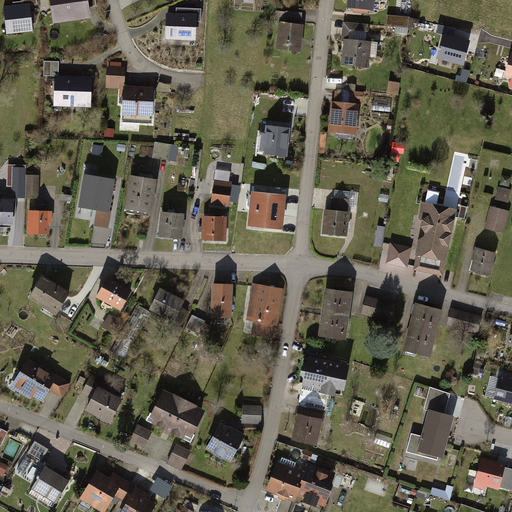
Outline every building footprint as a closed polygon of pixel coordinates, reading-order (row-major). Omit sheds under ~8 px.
[(88,0),(50,0),(53,21),(90,17),(88,0)] [(348,0),(348,5),(381,8),(381,0),(348,0)] [(29,5),(3,7),(5,28),(31,26),(29,5)] [(305,13),(278,11),(275,50),(302,52),(305,13)] [(198,15),(167,14),(166,41),(197,41),(198,15)] [(411,17),(388,15),(387,25),(410,27),(411,17)] [(370,25),(345,23),(344,37),(349,37),(350,30),(369,32),(370,25)] [(469,42),(446,36),(440,56),(463,63),(469,42)] [(345,40),(343,64),(370,67),(373,43),(345,40)] [(125,66),(107,66),(107,87),(125,87),(125,66)] [(89,76),(55,75),(54,104),(89,105),(89,76)] [(400,94),(402,82),(392,81),(390,92),(400,94)] [(153,89),(125,88),(123,120),(152,121),(153,89)] [(348,102),(363,101),(363,91),(347,92),(348,102)] [(269,99),(256,98),(254,115),(271,117),(271,113),(303,116),(305,98),(270,95),(269,99)] [(360,103),(331,101),(329,131),(357,134),(360,103)] [(289,128),(266,126),(263,153),(287,155),(289,128)] [(179,144),(156,141),(154,157),(176,160),(179,144)] [(78,210),(106,214),(111,177),(83,173),(78,210)] [(40,175),(15,174),(14,196),(39,197),(40,175)] [(156,180),(130,177),(126,208),(151,211),(156,180)] [(233,182),(215,180),(212,204),(230,206),(233,182)] [(511,202),(511,196),(511,187),(500,186),(497,199),(511,202)] [(285,194),(251,191),(249,223),(282,226),(285,194)] [(12,200),(0,200),(0,224),(11,224),(12,200)] [(444,274),(459,211),(423,203),(419,218),(425,219),(416,257),(419,257),(416,267),(444,274)] [(511,213),(491,208),(485,230),(506,235),(511,213)] [(351,212),(324,209),(321,235),(348,238),(351,212)] [(53,211),(27,211),(26,233),(48,234),(49,223),(52,223),(53,211)] [(183,214),(159,212),(157,237),(181,238),(183,214)] [(226,216),(204,216),(203,241),(226,241),(226,216)] [(496,253),(476,248),(471,270),(491,275),(496,253)] [(404,260),(392,258),(389,272),(401,275),(404,260)] [(69,292),(42,276),(28,298),(56,314),(69,292)] [(131,290),(107,277),(97,296),(121,309),(131,290)] [(284,289),(253,284),(249,320),(256,321),(254,335),(277,338),(284,289)] [(233,285),(212,285),(211,316),(232,316),(233,285)] [(184,299),(160,288),(150,309),(174,320),(184,299)] [(352,293),(324,290),(318,336),(346,339),(352,293)] [(398,303),(367,296),(363,315),(394,322),(398,303)] [(441,310),(414,304),(404,348),(430,354),(441,310)] [(151,311),(138,305),(113,351),(125,358),(151,311)] [(483,316),(452,309),(448,327),(479,334),(483,316)] [(122,322),(110,315),(103,326),(115,333),(122,322)] [(207,321),(193,315),(188,324),(202,331),(207,321)] [(347,365),(306,357),(302,384),(343,392),(347,365)] [(71,383),(27,361),(14,387),(43,401),(48,391),(64,398),(71,383)] [(511,380),(499,377),(494,401),(511,405),(511,380)] [(111,422),(120,399),(95,388),(86,411),(111,422)] [(206,410),(162,389),(148,418),(192,438),(206,410)] [(296,416),(320,420),(323,421),(327,401),(299,396),(296,416)] [(262,405),(242,405),(242,426),(262,426),(262,405)] [(456,418),(429,411),(418,453),(446,459),(456,418)] [(320,420),(296,416),(291,439),(316,443),(320,420)] [(219,425),(206,450),(231,463),(244,437),(219,425)] [(10,431),(0,426),(0,442),(4,444),(10,431)] [(153,432),(138,426),(132,442),(147,448),(153,432)] [(13,440),(8,456),(17,459),(22,443),(13,440)] [(50,449),(36,441),(28,454),(42,463),(50,449)] [(192,450),(176,443),(169,460),(185,467),(192,450)] [(322,457),(305,450),(302,459),(319,465),(322,457)] [(506,464),(482,458),(476,484),(487,487),(488,483),(501,486),(506,464)] [(297,495),(305,472),(276,463),(267,489),(296,499),(297,495)] [(305,472),(297,495),(323,504),(334,473),(307,464),(305,472)] [(68,482),(44,467),(32,488),(55,502),(68,482)] [(113,494),(122,479),(112,474),(109,480),(97,473),(83,496),(105,509),(113,494)] [(122,479),(113,494),(127,502),(136,487),(122,479)] [(433,493),(452,499),(456,486),(449,484),(447,491),(435,488),(433,493)] [(121,511),(150,511),(155,504),(149,500),(151,496),(136,487),(127,502),(121,511)]
